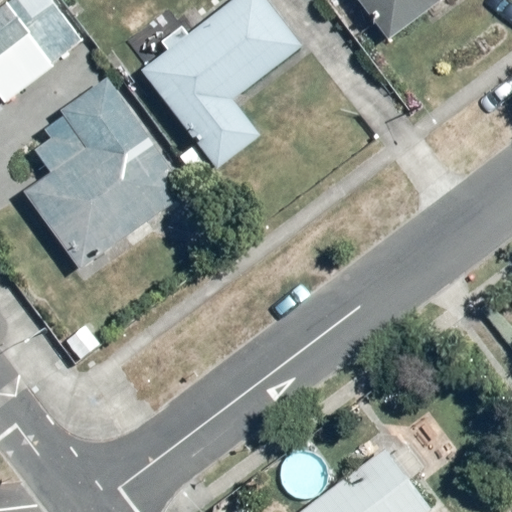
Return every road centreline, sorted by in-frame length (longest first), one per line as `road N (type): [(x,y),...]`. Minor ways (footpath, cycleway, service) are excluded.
road 1 (residential): [(90,511),(511,192)]
road 2 (residential): [(0,405),(80,511)]
